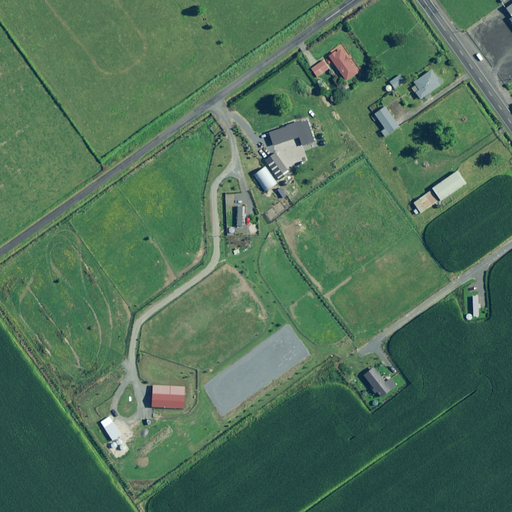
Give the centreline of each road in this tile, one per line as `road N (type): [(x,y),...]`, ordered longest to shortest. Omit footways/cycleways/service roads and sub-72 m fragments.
road 1 (unclassified): [(353,0),(0,250)]
road 2 (unclassified): [(511,124),(423,0)]
